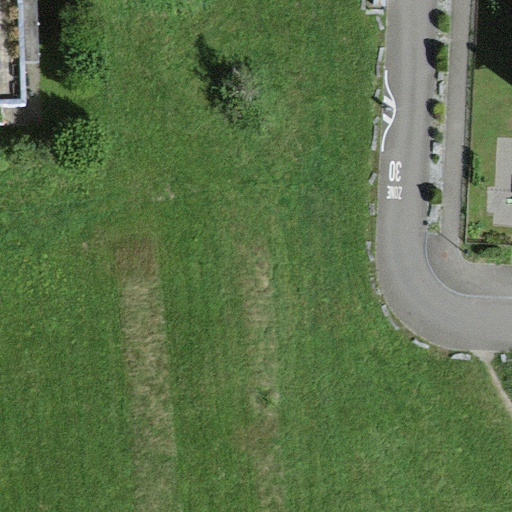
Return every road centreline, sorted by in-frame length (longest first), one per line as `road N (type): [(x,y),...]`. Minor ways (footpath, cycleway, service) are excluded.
road 1 (residential): [(407,0),(397,277)]
road 2 (residential): [(511,326),(433,318),(397,277)]
